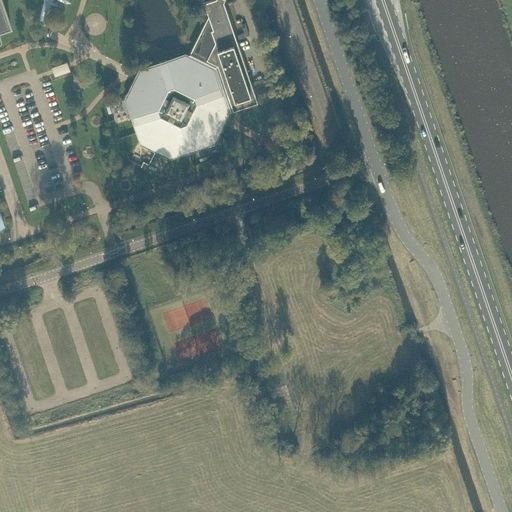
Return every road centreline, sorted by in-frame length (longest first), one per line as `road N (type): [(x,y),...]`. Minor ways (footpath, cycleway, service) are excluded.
road 1 (primary): [(511,374),(383,0)]
road 2 (unclassified): [(502,511),(470,417),(466,362),(446,298),(401,227),(375,163)]
road 3 (unclassified): [(47,275),(375,163)]
road 4 (unclassified): [(375,163),(319,0)]
